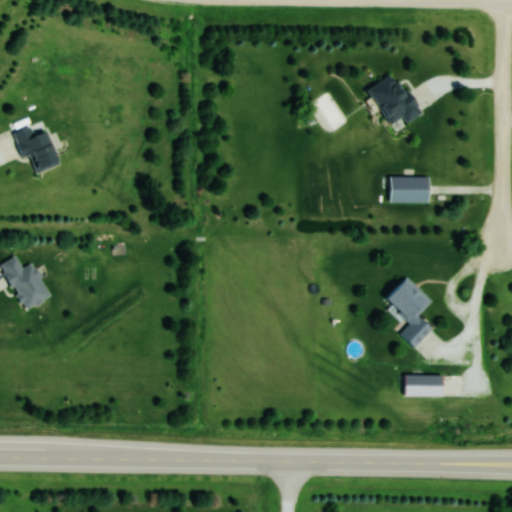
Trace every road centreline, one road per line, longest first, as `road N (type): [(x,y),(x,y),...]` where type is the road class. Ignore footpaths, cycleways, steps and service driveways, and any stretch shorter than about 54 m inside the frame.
road 1 (tertiary): [(511,464),(0,457)]
road 2 (residential): [(504,0),(500,251)]
